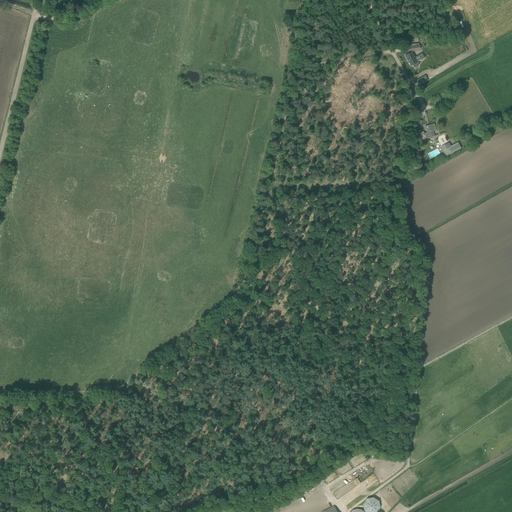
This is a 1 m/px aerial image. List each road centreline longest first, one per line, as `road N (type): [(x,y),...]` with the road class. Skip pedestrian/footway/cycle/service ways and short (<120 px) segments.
road 1 (track): [(395,55),(288,74),(276,184),(236,298),(111,389),(0,390)]
road 2 (track): [(368,0),(418,103),(403,179),(276,184)]
road 3 (track): [(121,382),(321,440)]
road 4 (track): [(236,298),(418,343)]
road 5 (track): [(0,146),(33,14)]
